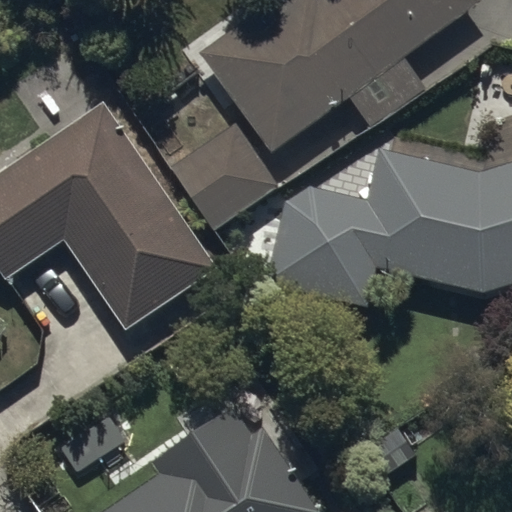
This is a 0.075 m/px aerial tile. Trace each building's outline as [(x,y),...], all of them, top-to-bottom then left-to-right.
[(431,94),(408,63),(486,6),(482,0),(285,0),(205,59),(277,157),(353,101),(377,134),(431,94)] [(0,181),(0,269),(11,286),(69,245),(133,337),(221,274),(104,108),(0,181)] [(240,128),(174,172),(216,236),(282,192),(240,128)] [(372,314),(380,274),(483,300),(511,291),(511,168),(478,179),(384,155),(371,206),(317,192),(289,210),(272,294),(372,314)] [(238,414),(158,469),(165,479),(117,511),(318,511),(267,437),(258,443),(238,414)]
